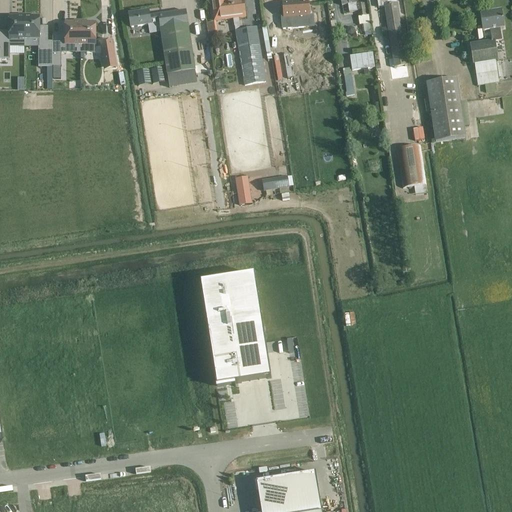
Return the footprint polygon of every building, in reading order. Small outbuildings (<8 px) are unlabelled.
[(245,17),(242,0),(241,0),(225,2),(224,0),(210,0),(214,21),(245,17)] [(284,19),(281,19),(282,30),(314,28),(314,16),(309,17),(308,2),(307,2),(306,0),(298,0),(299,2),(283,3),(284,19)] [(356,0),(340,0),(342,6),(348,5),(349,13),(357,12),(358,18),(366,16),(365,4),(357,5),(356,4),(357,4),(356,0)] [(394,68),(407,67),(396,0),(376,0),(377,0),(378,8),(384,7),(394,68)] [(486,94),(496,92),(495,83),(499,83),(495,61),(497,61),(494,42),(502,40),(500,28),(504,27),(501,11),(480,15),(483,31),(490,30),(492,42),(470,45),(473,65),(474,65),(477,86),(484,85),(486,94)] [(195,70),(188,22),(186,12),(149,18),(148,12),(129,15),(131,28),(148,25),(150,34),(161,32),(167,74),(195,70)] [(10,33),(0,33),(0,56),(10,57),(10,47),(20,47),(24,47),(24,18),(10,19),(10,33)] [(39,18),(24,18),(24,47),(29,47),(29,38),(39,38),(39,18)] [(216,22),(206,24),(208,39),(218,38),(216,22)] [(80,25),(65,25),(65,44),(76,44),(76,53),(80,53),(80,25)] [(95,25),(80,25),(80,53),(85,53),(85,45),(95,45),(95,25)] [(350,27),(347,30),(347,34),(351,36),(355,33),(354,29),(350,27)] [(245,85),(266,82),(257,28),(236,31),(245,85)] [(117,30),(111,31),(112,45),(120,43),(117,30)] [(110,42),(100,43),(103,66),(111,65),(111,70),(114,70),(110,42)] [(293,48),(277,51),(283,82),(299,79),(298,73),(293,49),(293,48)] [(373,53),(349,57),(352,72),(363,70),(363,72),(367,71),(367,70),(375,68),(373,53)] [(409,85),(407,67),(394,68),(394,72),(391,72),(393,87),(409,85)] [(350,70),(343,70),(347,97),(355,96),(350,70)] [(427,84),(437,143),(466,138),(464,119),(468,119),(466,103),(461,104),(457,79),(427,84)] [(396,150),(403,189),(426,186),(420,146),(396,150)] [(263,192),(289,188),(288,177),(262,181),(263,192)] [(247,178),(236,180),(240,206),(251,204),(247,178)] [(255,275),(200,284),(216,382),(217,382),(218,387),(271,379),(255,275)] [(133,316),(133,315),(123,317),(120,297),(102,300),(116,391),(125,389),(129,416),(129,418),(137,417),(151,415),(151,417),(167,415),(165,403),(166,403),(153,319),(134,322),(131,323),(130,317),(133,316)] [(0,317),(0,406),(4,440),(86,428),(73,338),(102,334),(98,301),(0,317)] [(354,314),(343,315),(345,328),(356,326),(354,314)] [(321,511),(316,474),(257,483),(261,511),(321,511)]
